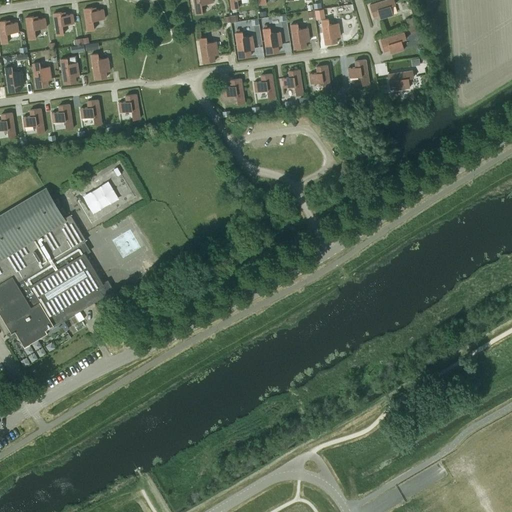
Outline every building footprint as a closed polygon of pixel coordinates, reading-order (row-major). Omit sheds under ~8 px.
[(193,0),(195,14),(202,13),(201,4),(213,2),(212,0),(193,0)] [(230,0),(231,8),(238,7),(237,0),(230,0)] [(393,0),(383,0),(369,4),(373,16),(379,14),(380,18),(393,14),(390,5),(395,4),(393,0)] [(104,18),(103,9),(92,11),(92,7),(84,8),(87,30),(94,29),(93,20),(104,18)] [(61,12),(53,13),(56,35),(63,34),(62,25),(74,23),(72,14),(62,15),(61,12)] [(34,16),(25,17),(29,39),(36,38),(34,29),(46,27),(45,18),(34,19),(34,16)] [(414,16),(406,19),(409,26),(417,24),(414,16)] [(328,19),(321,20),(325,44),(337,42),(336,36),(340,36),(338,23),(329,24),(328,19)] [(6,20),(0,21),(0,36),(1,43),(8,42),(7,33),(18,31),(17,22),(6,23),(6,20)] [(297,23),(290,24),(294,49),(306,47),(305,41),(309,40),(307,27),(298,29),(297,23)] [(417,24),(409,27),(411,34),(419,32),(417,24)] [(270,27),(263,28),(266,53),(278,51),(278,45),(282,44),(280,31),(271,33),(270,27)] [(242,32),(235,33),(239,57),(251,55),(250,49),(254,49),(252,36),(243,37),(242,32)] [(404,32),(380,39),(384,51),(390,49),(391,53),(403,49),(401,40),(406,39),(404,32)] [(203,62),(215,61),(214,55),(218,54),(216,41),(207,42),(206,37),(199,38),(203,62)] [(98,53),(91,54),(94,79),(106,77),(106,71),(110,70),(108,57),(99,59),(98,53)] [(418,56),(410,58),(411,66),(419,64),(418,56)] [(67,58),(60,59),(64,83),(76,81),(75,76),(79,75),(77,62),(68,63),(67,58)] [(365,59),(355,61),(355,67),(347,68),(349,77),(361,75),(362,84),(369,83),(365,59)] [(39,62),(32,63),(36,87),(48,86),(47,80),(51,79),(49,66),(40,67),(39,62)] [(317,72),(309,74),(310,83),(322,81),(324,90),(331,89),(327,65),(316,66),(317,72)] [(12,66),(5,67),(8,92),(20,90),(19,84),(24,83),(22,70),(12,72),(12,66)] [(289,77),(281,78),(283,87),(295,85),(296,94),(303,93),(299,69),(288,71),(289,77)] [(412,70),(388,74),(390,86),(396,85),(396,89),(409,87),(408,78),(413,77),(412,70)] [(262,81),(254,82),(255,91),(267,90),(268,99),(275,98),(272,73),(261,75),(262,81)] [(241,78),(230,80),(231,86),(223,87),(224,96),(236,94),(237,103),(244,102),(241,78)] [(140,118),(136,94),(125,95),(126,101),(118,102),(120,112),(131,110),(133,119),(140,118)] [(305,96),(298,97),(299,106),(306,105),(305,96)] [(102,124),(98,99),(87,101),(88,107),(80,108),(81,117),(93,116),(95,125),(102,124)] [(58,105),(59,111),(51,112),(53,122),(65,120),(66,129),(73,128),(69,104),(58,105)] [(30,110),(31,115),(23,117),(24,126),(36,124),(37,133),(44,132),(41,108),(30,110)] [(1,114),(2,120),(0,120),(0,129),(7,128),(9,138),(16,137),(12,112),(1,114)] [(110,279),(107,281),(103,283),(101,279),(100,279),(85,253),(85,252),(88,250),(80,236),(82,234),(73,218),(70,219),(68,216),(69,216),(68,215),(64,218),(46,188),(0,215),(0,313),(11,332),(11,333),(15,330),(24,346),(48,332),(46,329),(54,324),(108,292),(112,289),(111,288),(114,286),(120,282),(116,276),(110,279)]
